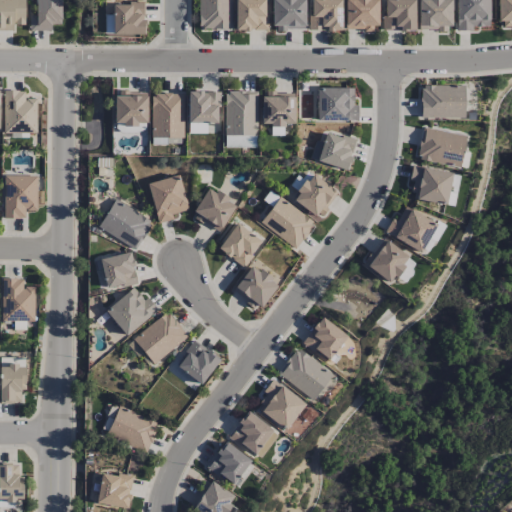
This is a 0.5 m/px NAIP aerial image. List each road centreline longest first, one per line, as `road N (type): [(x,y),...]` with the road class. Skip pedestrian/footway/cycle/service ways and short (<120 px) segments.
road 1 (residential): [(159,511),(182,451),(377,190),(390,64)]
road 2 (residential): [(511,56),(390,64),(0,61)]
road 3 (residential): [(54,511),(66,62)]
road 4 (residential): [(178,261),(198,298),(259,352)]
